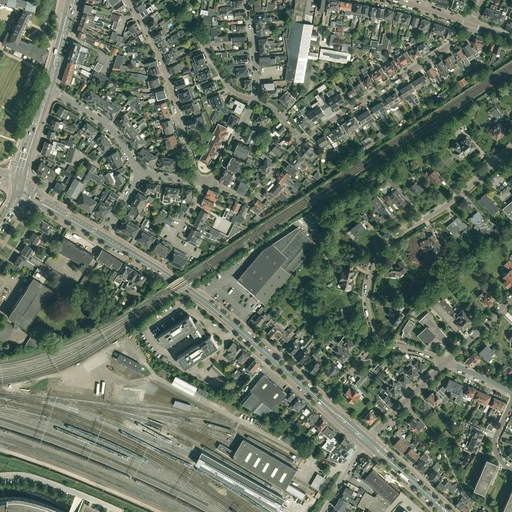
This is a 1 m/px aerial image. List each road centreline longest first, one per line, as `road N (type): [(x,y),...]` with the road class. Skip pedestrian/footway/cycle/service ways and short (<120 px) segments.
road 1 (secondary): [(366,441),(200,298),(18,187)]
road 2 (unclassified): [(511,148),(379,253),(367,288),(379,340)]
road 3 (residential): [(301,139),(470,24)]
road 4 (residential): [(126,0),(164,69),(193,180)]
road 5 (residential): [(121,511),(35,477),(0,475)]
road 6 (residential): [(136,174),(109,126),(47,91)]
road 7 (residential): [(211,184),(249,200),(301,139)]
